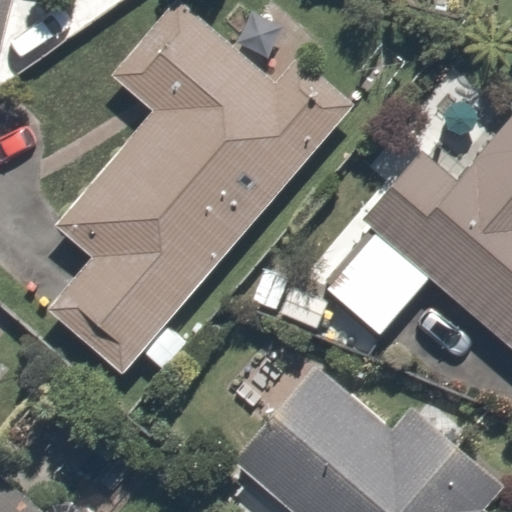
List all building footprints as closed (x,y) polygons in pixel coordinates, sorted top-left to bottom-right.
[(19,0),(0,0),(0,72),(3,73),(19,0)] [(191,342),(164,318),(363,95),(302,41),(268,80),(178,0),(111,75),(145,105),(46,215),(91,255),(33,319),(105,384),(136,349),(163,373),(191,342)] [(511,115),(464,173),(427,142),(358,223),(373,235),(331,285),(387,332),(430,281),(511,350),(511,115)] [(500,511),(511,499),(511,484),(416,400),(390,429),(313,361),(223,461),(280,511),(500,511)] [(31,511),(0,482),(0,511),(31,511)]
